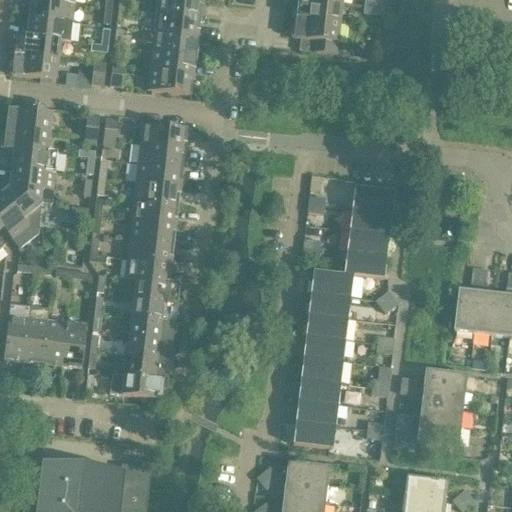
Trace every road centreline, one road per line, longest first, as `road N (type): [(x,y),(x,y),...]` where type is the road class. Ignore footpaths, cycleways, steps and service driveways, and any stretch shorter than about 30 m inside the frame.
road 1 (residential): [(252,450),(270,421),(306,145)]
road 2 (residential): [(179,419),(218,136)]
road 3 (residential): [(0,92),(220,115)]
road 4 (residential): [(0,406),(179,419)]
road 5 (residential): [(426,158),(445,0)]
road 6 (residential): [(220,115),(231,27),(270,29),(274,0)]
road 7 (residential): [(426,158),(495,170),(500,218),(511,236)]
road 8 (residential): [(306,145),(426,158)]
